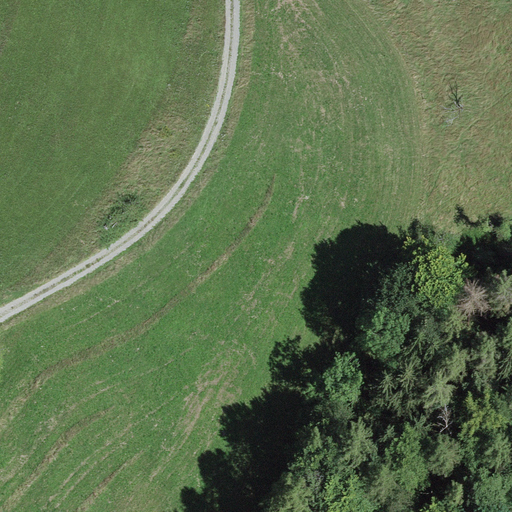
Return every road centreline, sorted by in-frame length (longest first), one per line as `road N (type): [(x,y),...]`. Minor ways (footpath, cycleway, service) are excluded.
road 1 (track): [(225,0),(219,100),(182,186),(112,245)]
road 2 (track): [(0,314),(112,245)]
